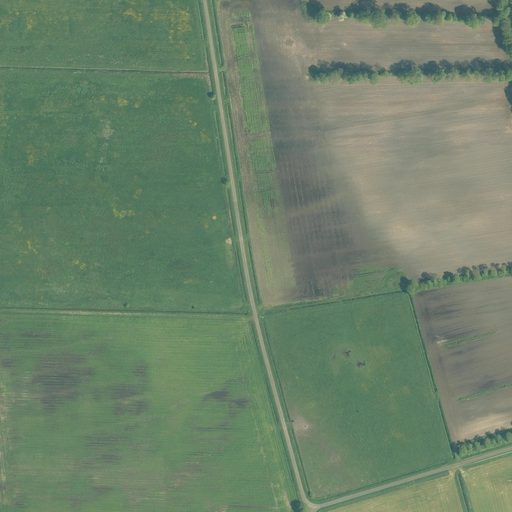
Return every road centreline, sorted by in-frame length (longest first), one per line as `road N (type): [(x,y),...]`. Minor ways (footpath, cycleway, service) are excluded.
road 1 (unclassified): [(204,0),(254,314),(307,510)]
road 2 (unclassified): [(307,510),(511,449)]
